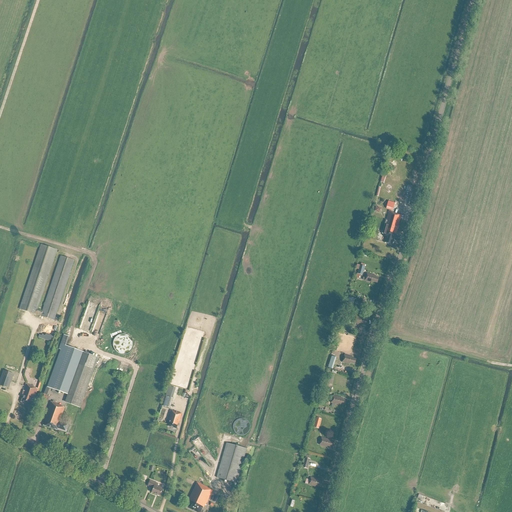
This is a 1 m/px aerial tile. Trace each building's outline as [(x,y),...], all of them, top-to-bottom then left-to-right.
[(399,158),(401,152),(394,150),(394,148),(392,147),(389,155),(399,158)] [(392,210),(394,203),(388,201),(386,209),(390,210),(390,211),(391,211),(391,210),(392,210)] [(395,239),(401,215),(398,214),(389,211),(382,235),(386,236),(384,242),(392,245),(394,239),(395,239)] [(42,312),(37,310),(57,250),(41,245),(20,309),(35,314),(41,316),(54,320),(74,260),(61,256),(42,312)] [(378,278),(376,277),(376,276),(367,273),(366,278),(363,277),(362,280),(365,280),(365,281),(372,283),(372,282),(377,283),(378,278)] [(365,325),(367,320),(364,319),(364,318),(355,315),(353,323),(360,325),(360,324),(365,325)] [(342,322),(340,328),(351,331),(353,325),(342,322)] [(54,336),(46,334),(46,335),(42,334),(42,335),(39,335),(38,338),(52,342),(54,336)] [(68,395),(83,352),(61,344),(59,349),(62,350),(48,388),(53,389),(52,392),(58,394),(59,391),(68,395)] [(80,407),(94,370),(98,357),(83,352),(68,395),(65,402),(80,407)] [(354,364),(356,359),(353,359),(353,357),(344,355),(342,362),(349,364),(350,363),(354,364)] [(333,369),(336,358),(332,356),(328,368),(333,369)] [(14,374),(3,370),(0,380),(0,385),(9,389),(14,374)] [(34,400),(37,389),(33,387),(34,386),(26,384),(22,396),(23,396),(21,402),(30,405),(32,399),(34,400)] [(171,408),(173,398),(171,398),(172,396),(166,394),(163,406),(171,408)] [(343,405),(345,400),(342,399),(342,398),(333,396),(331,403),(338,405),(338,404),(343,405)] [(55,403),(55,402),(53,401),(52,402),(51,402),(42,425),(57,430),(58,426),(62,428),(61,430),(64,431),(66,425),(66,424),(64,423),(63,424),(59,423),(65,407),(60,406),(61,405),(55,403)] [(169,414),(170,410),(165,409),(164,411),(163,413),(162,417),(162,418),(161,419),(163,419),(168,421),(168,418),(169,416),(169,414)] [(178,424),(182,414),(171,410),(168,421),(169,421),(167,426),(176,429),(178,424)] [(332,447),(333,442),(330,442),(331,440),(321,438),(319,445),(326,447),(327,446),(332,447)] [(237,483),(246,449),(226,443),(216,477),(237,483)] [(321,487),(322,482),(319,481),(320,480),(310,477),(308,485),(315,487),(316,485),(321,487)] [(150,481),(148,486),(153,488),(152,493),(160,496),(163,489),(156,486),(157,484),(150,481)] [(197,482),(185,507),(196,511),(202,511),(203,511),(201,510),(203,507),(204,507),(205,505),(212,490),(207,488),(207,487),(197,482)]
